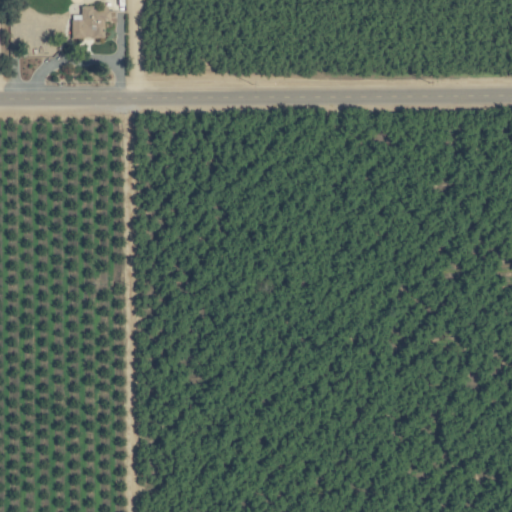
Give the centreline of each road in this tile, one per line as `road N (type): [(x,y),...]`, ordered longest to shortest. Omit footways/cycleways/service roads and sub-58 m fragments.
road 1 (residential): [(0,98),(511,93)]
road 2 (track): [(135,511),(136,98)]
